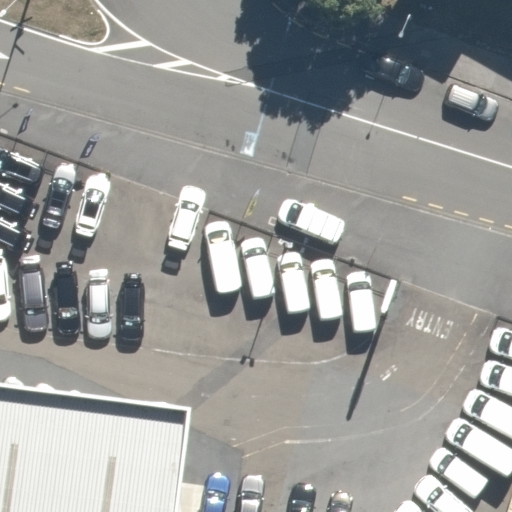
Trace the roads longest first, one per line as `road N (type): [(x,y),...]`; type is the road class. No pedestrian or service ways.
road 1 (unclassified): [(511,166),(234,83)]
road 2 (unclassified): [(234,83),(160,94),(0,52)]
